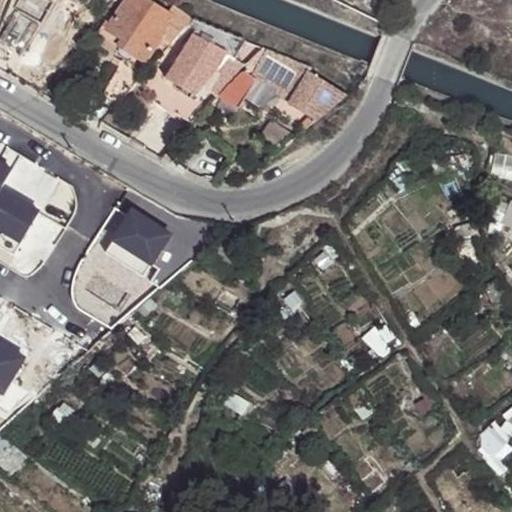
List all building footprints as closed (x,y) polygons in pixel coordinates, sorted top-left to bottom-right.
[(80,0),(61,0),(76,9),(80,0)] [(122,0),(113,0),(101,16),(106,20),(122,0)] [(172,22),(165,18),(137,0),(129,0),(106,33),(147,59),(163,36),(172,22)] [(192,22),(169,11),(165,18),(172,22),(163,36),(174,42),(192,22)] [(24,54),(41,26),(17,13),(0,40),(24,54)] [(231,37),(206,27),(199,39),(221,54),(231,37)] [(147,59),(106,33),(101,40),(143,66),(147,59)] [(221,54),(199,39),(190,34),(166,74),(202,95),(205,90),(213,76),(226,56),(221,54)] [(263,50),(240,41),(233,54),(250,63),(263,50)] [(263,50),(250,63),(275,73),(283,59),(263,50)] [(243,71),(226,56),(213,76),(218,78),(208,93),(216,100),(243,71)] [(283,59),(275,73),(288,85),(297,90),(309,75),(283,59)] [(202,95),(166,74),(161,81),(165,83),(182,93),(198,102),(202,95)] [(113,108),(133,87),(114,75),(98,99),(113,108)] [(280,99),(318,120),(345,96),(309,75),(297,90),(288,85),(280,99)] [(218,78),(213,76),(205,90),(208,93),(218,78)] [(182,93),(165,83),(152,105),(170,115),(182,93)] [(160,160),(172,165),(182,152),(174,145),(160,160)] [(388,178),(394,191),(420,178),(418,173),(422,173),(427,169),(425,163),(388,178)] [(484,200),(479,213),(501,224),(505,218),(511,221),(511,204),(484,190),(484,200)] [(439,230),(442,240),(447,241),(450,239),(454,250),(471,247),(468,234),(473,231),(471,225),(474,223),(472,219),(465,220),(465,223),(439,230)] [(222,242),(205,256),(210,260),(208,262),(219,274),(228,265),(226,258),(243,258),(240,243),(224,245),(222,242)] [(485,294),(490,303),(504,298),(494,276),(481,284),(485,294)] [(0,298),(66,338),(76,322),(5,280),(0,288),(0,298)] [(268,316),(276,326),(289,312),(292,313),(304,303),(293,291),(268,316)] [(491,306),(490,303),(485,294),(466,303),(473,316),(491,306)] [(383,356),(399,343),(385,323),(378,330),(363,328),(367,333),(363,336),(383,356)] [(127,333),(138,344),(145,337),(135,327),(127,333)] [(346,366),(354,376),(363,369),(364,365),(355,358),(353,363),(346,366)] [(89,376),(110,392),(116,383),(96,366),(89,376)] [(343,396),(357,420),(376,408),(368,396),(362,400),(354,389),(343,396)] [(124,406),(148,420),(159,403),(135,392),(124,406)] [(412,404),(420,413),(436,404),(428,393),(412,404)] [(230,407),(242,415),(250,405),(239,396),(230,407)] [(42,420),(60,436),(71,424),(67,421),(78,409),(63,397),(42,420)] [(491,437),(501,446),(511,435),(511,407),(500,416),(503,420),(491,437)] [(202,428),(215,438),(224,428),(211,417),(202,428)] [(312,441),(320,434),(324,432),(314,421),(301,432),(310,441),(312,441)] [(324,439),(320,434),(312,441),(318,447),(322,444),(321,443),(324,439)] [(318,462),(333,481),(349,466),(336,449),(318,462)] [(496,460),(503,467),(511,461),(511,451),(506,449),(496,460)]
